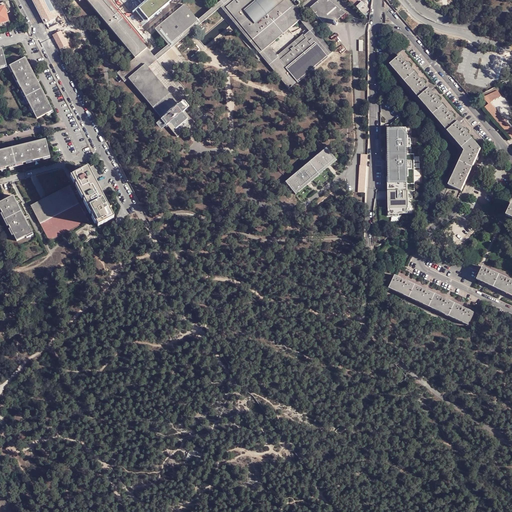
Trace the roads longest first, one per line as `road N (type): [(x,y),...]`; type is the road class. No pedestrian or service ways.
road 1 (residential): [(367,248),(377,0)]
road 2 (residential): [(133,207),(23,0)]
road 3 (track): [(0,391),(121,266),(161,250)]
road 4 (track): [(364,321),(263,296),(161,250)]
road 5 (track): [(11,455),(46,438),(75,441),(111,467),(147,511)]
